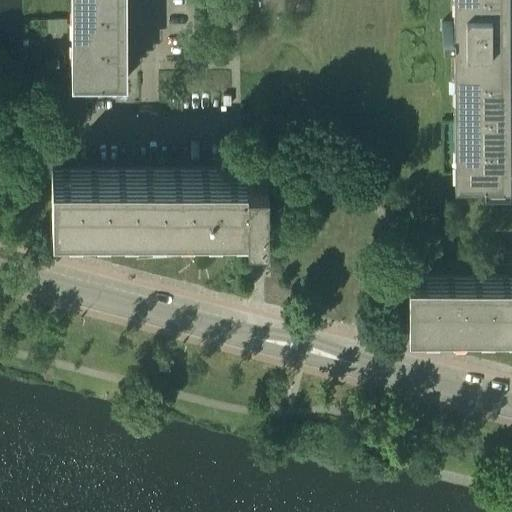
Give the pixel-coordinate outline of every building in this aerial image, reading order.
[(125,73),(124,0),(69,0),(70,73),(125,73)] [(442,23),(442,26),(442,30),(451,30),(451,172),(481,172),(481,182),(507,182),(507,172),(506,172),(506,26),(505,0),(450,0),(450,23),(442,23)] [(59,59),(47,59),(47,72),(59,72),(59,59)] [(50,222),(246,221),(246,226),(247,226),(247,246),(255,246),(266,246),(266,166),(244,166),(244,169),(50,169),(50,222)] [(407,330),(511,329),(511,277),(406,278),(407,330)]
